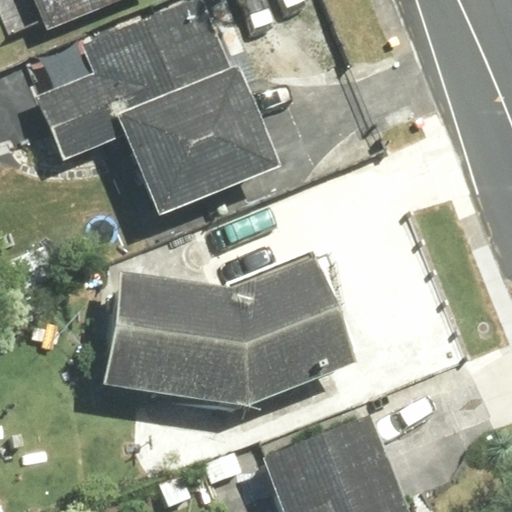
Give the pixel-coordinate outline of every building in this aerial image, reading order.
[(30,0),(41,27),(108,0),(30,0)] [(202,0),(194,0),(79,46),(90,72),(35,94),(62,160),(116,138),(149,220),(272,170),(219,40),(202,0)] [(314,0),(270,0),(282,26),(319,11),(314,0)] [(220,284),(114,269),(96,383),(249,406),(352,367),(311,250),(220,284)] [(406,511),(367,412),(258,455),(280,511),(406,511)]
